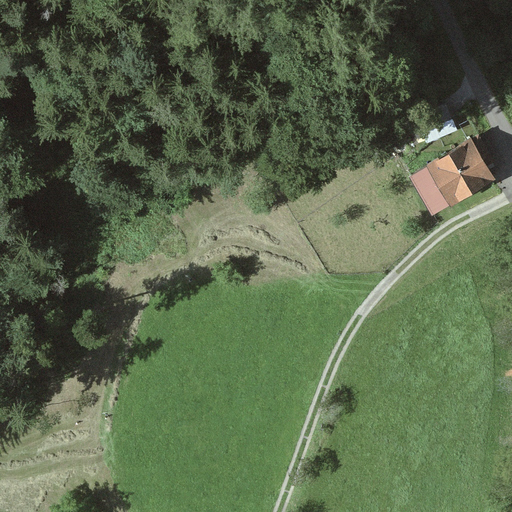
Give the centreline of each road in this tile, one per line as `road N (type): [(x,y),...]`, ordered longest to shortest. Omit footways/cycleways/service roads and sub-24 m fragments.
road 1 (track): [(284,511),(343,345),(400,262),(511,194)]
road 2 (unclassified): [(440,0),(511,152)]
